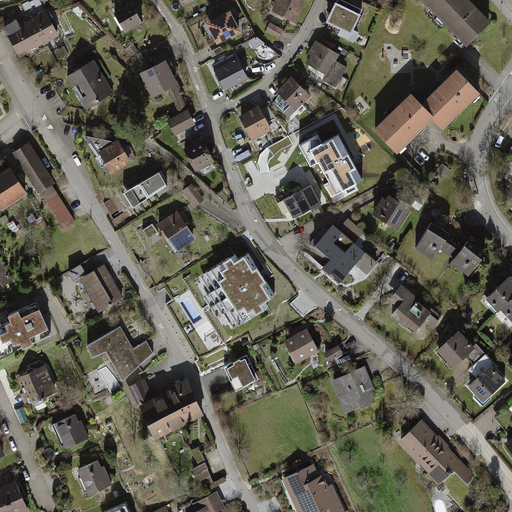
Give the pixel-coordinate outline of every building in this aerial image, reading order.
[(304,1),(303,0),(275,0),(270,10),(294,21),(304,1)] [(361,9),(341,0),(338,0),(330,20),(352,30),(361,9)] [(422,0),(464,44),(491,19),(472,0),(422,0)] [(141,20),(129,1),(111,12),(123,31),(141,20)] [(238,31),(228,9),(201,21),(211,44),(238,31)] [(38,44),(58,34),(45,10),(25,20),(38,44)] [(15,18),(2,25),(18,55),(38,44),(25,20),(18,23),(15,18)] [(267,31),(280,36),(283,27),(270,22),(267,31)] [(316,46),(305,67),(319,74),(315,83),(336,93),(348,69),(335,63),(338,57),(316,46)] [(246,77),(234,53),(212,63),(224,88),(246,77)] [(112,90),(95,59),(66,75),(84,106),(112,90)] [(177,82),(165,59),(143,71),(154,93),(177,82)] [(434,116),(432,119),(442,130),(480,93),(456,68),(421,103),(434,116)] [(311,98),(291,78),(275,92),(282,99),(274,106),(288,120),(311,98)] [(410,92),(373,129),(397,154),(432,119),(434,116),(421,103),(410,92)] [(194,122),(185,106),(164,119),(173,134),(194,122)] [(259,108),(238,118),(249,141),(270,132),(259,108)] [(318,134),(298,144),(309,166),(317,162),(329,184),(325,186),(331,197),(346,189),(347,192),(355,188),(353,184),(362,180),(338,135),(322,143),(318,134)] [(214,159),(202,135),(181,145),(192,169),(214,159)] [(130,160),(118,138),(97,150),(109,172),(130,160)] [(29,143),(11,153),(35,193),(37,192),(51,184),(52,183),(29,143)] [(0,211),(22,197),(6,170),(0,173),(0,211)] [(171,187),(162,173),(128,194),(137,208),(171,187)] [(51,184),(37,192),(62,228),(75,220),(51,184)] [(312,184),(284,199),(293,217),(321,203),(312,184)] [(195,206),(205,199),(195,185),(185,191),(195,206)] [(383,199),(370,225),(398,239),(411,214),(383,199)] [(196,240),(178,213),(159,225),(178,252),(196,240)] [(449,238),(425,223),(413,244),(438,258),(449,238)] [(381,268),(334,227),(313,252),(327,265),(320,274),(339,290),(350,278),(363,289),(381,268)] [(466,244),(448,266),(467,281),(485,258),(466,244)] [(0,291),(13,286),(0,254),(0,291)] [(276,297),(248,254),(239,260),(236,255),(200,277),(233,329),(268,308),(266,303),(276,297)] [(74,278),(87,271),(82,262),(69,269),(74,278)] [(100,266),(75,281),(95,314),(120,299),(100,266)] [(498,315),(511,300),(511,279),(510,278),(486,304),(498,315)] [(432,310),(403,289),(387,312),(415,333),(432,310)] [(511,300),(498,315),(510,326),(511,324),(511,300)] [(35,302),(0,317),(0,354),(1,356),(49,335),(35,302)] [(119,324),(84,344),(89,353),(105,347),(121,378),(152,350),(145,339),(131,347),(119,324)] [(318,349),(307,327),(283,339),(294,361),(318,349)] [(457,332),(435,354),(451,370),(473,348),(457,332)] [(338,345),(324,354),(329,362),(344,354),(338,345)] [(257,383),(246,359),(226,368),(237,392),(257,383)] [(43,364),(13,376),(23,402),(54,390),(43,364)] [(376,401),(363,369),(330,382),(343,414),(376,401)] [(489,369),(468,390),(481,404),(503,384),(489,369)] [(165,393),(180,429),(204,418),(189,383),(165,393)] [(165,393),(141,404),(157,439),(180,429),(165,393)] [(76,411),(48,424),(60,449),(88,436),(76,411)] [(474,476),(422,418),(398,439),(438,483),(454,469),(467,482),(474,476)] [(99,458),(73,469),(84,493),(110,481),(99,458)] [(322,482),(314,464),(282,477),(296,511),(303,511),(315,507),(317,511),(344,511),(331,478),(322,482)] [(17,479),(1,486),(12,511),(30,511),(31,511),(17,479)] [(10,511),(0,487),(0,511),(10,511)] [(194,508),(184,511),(216,511),(215,510),(224,506),(216,490),(191,502),(194,508)]
